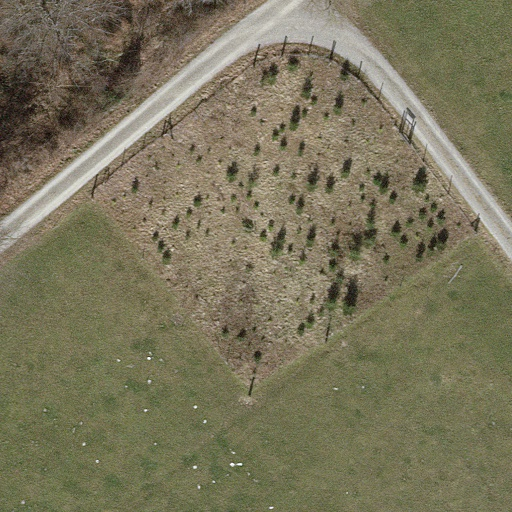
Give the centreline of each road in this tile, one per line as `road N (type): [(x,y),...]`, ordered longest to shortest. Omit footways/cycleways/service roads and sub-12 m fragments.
road 1 (track): [(0,241),(287,0)]
road 2 (track): [(511,238),(400,94),(313,0)]
